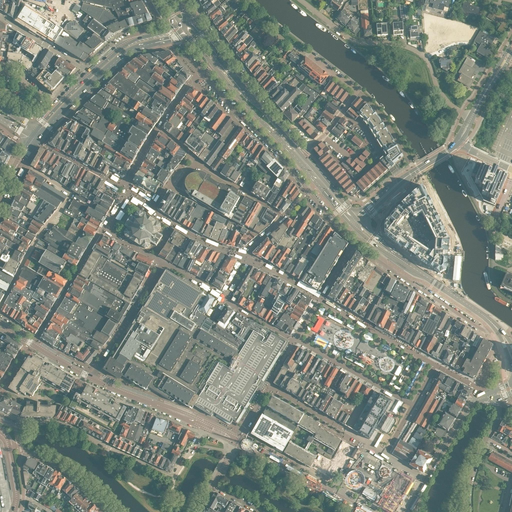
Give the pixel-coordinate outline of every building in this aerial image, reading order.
[(0,0),(0,10),(3,12),(4,5),(9,6),(11,0),(10,0),(0,0)] [(8,15),(16,20),(18,9),(16,9),(16,6),(19,7),(20,5),(20,3),(20,0),(10,0),(11,0),(9,6),(8,15)] [(148,14),(148,13),(133,16),(131,10),(126,11),(124,6),(122,0),(120,0),(110,4),(111,7),(113,11),(114,10),(120,21),(121,20),(121,21),(126,20),(129,27),(130,27),(144,23),(152,20),(148,14)] [(211,0),(202,6),(205,11),(213,4),(212,2),(214,0),(211,0)] [(218,0),(205,11),(208,16),(216,9),(221,5),(220,4),(221,4),(220,3),(218,0)] [(235,3),(232,0),(226,0),(226,1),(222,4),(221,5),(216,9),(208,16),(212,22),(235,3)] [(341,2),(342,2),(343,0),(339,0),(334,8),(338,11),(342,5),(340,3),(341,2)] [(426,0),(425,3),(429,4),(430,3),(430,2),(434,3),(433,7),(443,9),(443,7),(448,8),(450,0),(442,0),(441,0),(426,0)] [(141,1),(137,2),(130,4),(124,6),(126,11),(131,10),(133,16),(148,13),(141,1)] [(470,4),(464,2),(462,11),(478,15),(476,21),(479,22),(481,14),(478,14),(480,8),(468,5),(468,4),(470,4)] [(24,8),(17,18),(44,35),(43,36),(50,41),(58,27),(54,24),(53,25),(26,8),(27,7),(26,6),(26,5),(20,3),(20,5),(19,7),(24,8)] [(235,3),(212,22),(216,27),(233,12),(236,10),(239,8),(235,3)] [(121,30),(122,31),(122,30),(127,28),(129,27),(126,20),(121,21),(121,20),(120,21),(118,22),(116,18),(104,9),(83,4),(81,9),(88,14),(89,15),(97,21),(96,22),(114,34),(115,34),(114,34),(116,33),(117,33),(116,33),(121,30)] [(345,16),(347,13),(343,10),(336,19),(341,23),(346,16),(345,16)] [(491,11),(488,17),(494,21),(495,19),(499,21),(498,21),(499,22),(500,21),(503,23),(499,30),(503,33),(510,21),(506,18),(507,17),(499,12),(497,15),(491,11)] [(232,13),(216,27),(220,32),(229,24),(227,21),(234,15),(232,13)] [(85,23),(83,25),(94,33),(105,42),(114,34),(96,22),(97,21),(89,15),(88,14),(83,22),(85,23)] [(245,14),(241,18),(246,23),(247,21),(249,18),(245,14)] [(348,14),(346,16),(341,23),(345,26),(350,20),(348,18),(350,16),(348,14)] [(350,20),(345,26),(350,29),(355,22),(354,21),(353,22),(350,20)] [(0,21),(0,32),(3,32),(15,34),(16,34),(17,32),(1,21),(0,21)] [(63,30),(76,39),(77,40),(78,41),(93,53),(100,48),(99,48),(105,42),(94,33),(92,35),(86,30),(85,30),(84,30),(83,29),(84,29),(74,22),(71,26),(67,23),(63,30)] [(220,32),(224,37),(233,27),(234,26),(231,22),(229,24),(220,32)] [(354,33),(359,26),(356,24),(357,23),(355,22),(350,29),(354,33)] [(402,29),(401,29),(401,28),(403,28),(403,22),(393,23),(393,31),(394,31),(394,32),(394,33),(395,34),(396,35),(397,35),(398,35),(403,35),(402,30),(402,29)] [(371,23),(363,24),(364,36),(372,36),(372,33),(371,29),(371,23)] [(376,24),(377,35),(388,35),(387,23),(383,24),(383,23),(380,24),(376,24)] [(411,29),(410,29),(410,38),(419,37),(419,33),(423,32),(422,26),(418,26),(418,28),(417,28),(417,27),(411,27),(411,29)] [(236,33),(238,31),(233,27),(224,37),(228,42),(236,33)] [(0,52),(0,62),(7,63),(19,64),(29,73),(35,63),(21,55),(11,53),(12,47),(15,48),(17,45),(38,57),(44,48),(24,36),(17,32),(16,34),(14,40),(13,41),(14,41),(13,43),(12,45),(9,44),(8,53),(0,52)] [(493,40),(480,32),(474,41),(478,43),(479,42),(482,44),(476,54),(477,54),(478,52),(489,58),(493,50),(488,48),(493,40)] [(236,33),(228,42),(231,46),(242,34),(240,33),(237,35),(236,33)] [(231,46),(235,51),(247,37),(248,35),(249,35),(247,34),(246,35),(243,33),(231,46)] [(238,56),(253,39),(248,35),(247,37),(235,51),(238,56)] [(78,41),(77,43),(68,37),(67,39),(65,37),(63,39),(59,37),(55,44),(61,48),(72,54),(80,59),(83,61),(84,61),(85,61),(89,57),(90,56),(92,53),(93,53),(78,41)] [(247,48),(239,57),(244,63),(256,49),(253,47),(251,46),(248,49),(247,48)] [(447,51),(447,55),(453,55),(453,51),(456,49),(454,47),(447,51)] [(45,69),(54,55),(45,49),(43,52),(36,64),(37,68),(41,70),(45,69)] [(256,49),(244,63),(248,68),(258,57),(255,55),(258,51),(256,49)] [(153,55),(158,58),(159,58),(164,62),(174,55),(171,52),(170,51),(169,51),(162,52),(152,53),(152,54),(153,55)] [(292,52),(287,58),(298,65),(302,60),(301,59),(298,57),(298,56),(296,55),(292,52)] [(158,58),(153,55),(152,56),(151,54),(143,55),(141,55),(161,69),(165,63),(164,62),(159,58),(158,58)] [(151,77),(161,85),(165,80),(160,77),(164,71),(161,69),(141,55),(140,55),(138,57),(139,58),(137,59),(136,58),(135,59),(129,63),(125,67),(129,70),(139,77),(147,83),(151,77)] [(174,55),(164,62),(165,63),(168,65),(173,62),(177,59),(174,55)] [(258,58),(248,68),(252,73),(262,61),(260,59),(262,57),(260,55),(258,58)] [(305,57),(302,60),(298,65),(297,66),(321,85),(321,84),(323,85),(326,81),(325,80),(328,76),(327,74),(324,71),(323,72),(305,57)] [(55,66),(59,68),(58,69),(67,76),(69,74),(70,75),(76,68),(59,58),(55,66)] [(458,80),(469,87),(473,80),(471,79),(475,71),(474,70),(471,68),(474,62),(468,58),(459,72),(462,74),(460,78),(459,77),(459,79),(458,80)] [(447,72),(447,70),(451,70),(451,68),(451,66),(450,66),(450,60),(447,60),(447,59),(440,60),(439,60),(439,64),(440,64),(441,68),(443,68),(443,69),(442,69),(447,72)] [(175,63),(170,67),(178,73),(184,68),(180,63),(178,60),(175,63)] [(262,62),(252,73),(255,78),(262,70),(263,69),(263,68),(261,67),(261,66),(264,63),(263,61),(262,62)] [(170,67),(168,65),(165,63),(161,69),(164,71),(180,83),(183,85),(186,81),(178,73),(170,67)] [(64,80),(68,77),(67,76),(58,69),(57,71),(49,64),(45,69),(36,79),(47,90),(52,95),(56,90),(57,89),(60,86),(63,82),(64,80)] [(29,73),(36,79),(41,73),(32,67),(29,73)] [(139,77),(129,70),(125,67),(124,68),(123,69),(124,69),(120,72),(119,72),(123,75),(134,84),(139,77)] [(184,68),(178,73),(186,81),(191,75),(190,75),(189,73),(188,73),(187,72),(187,71),(186,70),(185,70),(184,68),(185,68),(184,68)] [(267,74),(263,70),(256,78),(259,83),(267,74)] [(259,83),(261,85),(261,86),(262,86),(271,76),(272,75),(273,74),(275,72),(273,70),(270,73),(269,73),(269,72),(267,74),(259,83)] [(179,90),(183,85),(180,83),(164,71),(160,77),(165,80),(179,90)] [(132,107),(136,101),(141,104),(144,100),(147,95),(136,87),(135,86),(121,76),(118,73),(117,75),(115,77),(112,80),(109,82),(108,83),(127,95),(123,101),(132,107)] [(271,76),(262,86),(265,91),(275,80),(273,77),(272,76),(271,76)] [(158,92),(171,101),(176,96),(176,95),(161,86),(161,85),(151,77),(147,83),(153,88),(155,85),(160,89),(158,92)] [(156,92),(157,92),(139,79),(135,86),(136,87),(147,95),(152,98),(166,108),(171,102),(156,92)] [(176,95),(179,90),(165,80),(161,85),(161,86),(176,95)] [(330,81),(324,89),(329,93),(335,84),(334,85),(330,82),(330,81)] [(274,82),(265,91),(268,95),(269,95),(278,85),(274,82)] [(123,101),(127,95),(108,83),(108,84),(104,88),(103,88),(103,89),(102,89),(105,91),(123,101)] [(277,88),(269,96),(273,100),(281,92),(280,91),(279,90),(284,84),(282,83),(277,88)] [(291,104),(302,92),(303,91),(306,87),(303,84),(298,89),(295,87),(289,94),(284,89),(274,101),(283,113),(291,104)] [(339,88),(334,85),(335,84),(329,93),(333,96),(339,88),(339,87),(339,88)] [(187,94),(194,99),(199,92),(193,87),(192,88),(192,87),(187,94)] [(294,109),(291,104),(283,113),(287,117),(288,118),(292,123),(298,114),(301,117),(305,113),(305,112),(318,94),(306,87),(303,91),(310,96),(301,108),(298,105),(294,109)] [(343,91),(339,88),(333,96),(338,99),(344,91),(343,91)] [(98,94),(104,98),(113,104),(117,106),(120,101),(116,98),(102,90),(101,90),(98,94)] [(348,95),(343,91),(344,91),(338,99),(342,103),(348,94),(348,95)] [(199,92),(194,99),(192,103),(197,107),(197,106),(204,96),(199,92)] [(194,99),(187,94),(185,97),(192,103),(194,99)] [(124,121),(128,115),(96,95),(90,101),(112,114),(118,118),(124,121)] [(166,108),(152,98),(147,95),(144,100),(149,103),(152,105),(163,113),(164,112),(163,112),(166,109),(166,108)] [(204,96),(197,106),(202,109),(209,100),(204,96)] [(196,108),(191,103),(192,103),(185,97),(182,101),(193,109),(199,113),(201,111),(196,108)] [(358,97),(351,105),(352,104),(356,108),(354,109),(359,113),(367,104),(358,97)] [(144,100),(141,104),(161,117),(163,113),(152,105),(150,107),(147,105),(149,103),(144,100)] [(112,114),(90,101),(84,107),(108,121),(112,114)] [(131,108),(135,110),(137,111),(153,121),(157,123),(157,122),(157,121),(158,121),(159,119),(160,117),(161,117),(141,104),(136,101),(132,107),(131,108)] [(182,101),(179,105),(192,115),(193,116),(195,114),(195,113),(192,111),(193,109),(182,101)] [(201,114),(200,115),(204,118),(205,117),(205,116),(212,107),(214,105),(210,101),(209,101),(210,101),(209,102),(201,114)] [(329,102),(325,108),(331,113),(331,114),(333,116),(338,109),(329,102)] [(388,169),(389,170),(403,157),(380,118),(367,104),(359,113),(370,125),(389,156),(381,162),(387,168),(388,169)] [(195,118),(192,115),(179,105),(175,110),(192,123),(195,118)] [(228,117),(227,116),(221,111),(218,109),(219,109),(214,105),(212,107),(205,116),(205,117),(204,118),(200,124),(197,127),(193,124),(190,127),(194,131),(193,132),(192,134),(200,140),(205,144),(206,142),(208,143),(208,144),(213,148),(220,139),(233,121),(228,117)] [(79,112),(79,113),(98,124),(101,118),(111,124),(113,125),(118,118),(112,114),(108,121),(84,107),(79,112)] [(350,108),(347,112),(355,120),(356,120),(359,116),(359,117),(359,116),(350,108)] [(135,110),(131,116),(152,129),(157,123),(153,121),(137,111),(135,110)] [(178,129),(179,128),(179,129),(180,127),(185,131),(192,123),(175,110),(167,121),(178,129)] [(335,117),(326,110),(321,115),(328,121),(331,123),(335,117)] [(76,116),(73,118),(92,129),(93,129),(94,129),(105,136),(108,130),(111,124),(101,118),(98,124),(79,113),(78,113),(75,115),(76,116)] [(328,121),(321,116),(320,118),(322,120),(320,122),(327,127),(330,123),(328,121)] [(134,128),(148,136),(152,129),(132,117),(128,124),(134,128)] [(128,124),(124,121),(118,118),(113,125),(143,143),(148,136),(134,128),(128,124)] [(316,129),(305,118),(303,120),(303,119),(298,124),(314,140),(318,136),(314,131),(316,129)] [(346,124),(352,129),(354,128),(342,118),(338,122),(343,127),(346,124)] [(72,120),(71,120),(62,127),(63,128),(62,131),(68,134),(69,131),(73,121),(72,120)] [(73,121),(69,131),(75,133),(79,124),(73,121)] [(179,128),(178,129),(167,121),(164,125),(166,127),(164,129),(179,141),(179,140),(185,131),(180,127),(179,129),(179,128)] [(239,126),(233,121),(220,139),(221,140),(220,141),(225,145),(239,126)] [(323,132),(327,127),(320,122),(319,121),(317,123),(315,126),(323,132)] [(334,127),(343,134),(346,129),(343,127),(338,122),(334,127)] [(72,157),(80,142),(86,128),(79,124),(75,133),(72,140),(73,140),(66,153),(66,154),(72,157)] [(113,125),(111,124),(108,130),(139,150),(143,143),(113,125)] [(57,131),(56,133),(49,142),(49,144),(50,145),(51,145),(51,146),(52,146),(53,146),(54,147),(55,147),(62,131),(63,128),(62,127),(57,131)] [(180,141),(179,141),(184,145),(189,137),(192,134),(193,132),(194,131),(190,127),(180,141)] [(246,133),(240,127),(229,142),(219,155),(225,160),(238,143),(246,133)] [(331,131),(339,138),(343,134),(334,127),(331,131)] [(77,159),(89,136),(88,136),(91,131),(86,128),(80,142),(72,157),(77,159)] [(105,136),(94,129),(93,130),(90,137),(102,143),(104,139),(105,140),(106,138),(104,137),(105,136)] [(137,154),(139,150),(108,130),(105,136),(104,137),(106,138),(133,153),(133,154),(136,155),(137,154)] [(60,150),(61,150),(68,134),(62,131),(55,147),(56,148),(60,150)] [(68,134),(61,150),(66,153),(73,140),(72,140),(75,133),(69,131),(68,134)] [(176,144),(166,136),(160,132),(157,137),(156,138),(173,149),(176,144)] [(241,149),(243,150),(251,137),(249,135),(246,133),(238,143),(242,146),(240,148),(241,149)] [(205,144),(200,140),(192,134),(189,137),(184,145),(189,148),(188,149),(198,157),(207,145),(205,144)] [(94,141),(89,136),(77,159),(78,159),(81,161),(82,161),(83,162),(84,161),(94,141)] [(359,147),(363,143),(355,136),(351,140),(359,147)] [(0,145),(0,153),(2,153),(4,154),(5,153),(10,157),(17,143),(11,140),(6,137),(0,145)] [(249,151),(256,141),(252,137),(251,137),(243,150),(240,154),(243,157),(248,150),(249,151)] [(111,148),(133,161),(136,155),(133,154),(133,153),(106,138),(105,140),(104,139),(102,143),(111,148)] [(154,142),(154,143),(153,143),(160,148),(161,149),(165,153),(166,152),(168,153),(169,153),(169,154),(173,149),(156,138),(154,142)] [(208,143),(206,142),(205,144),(207,145),(198,157),(198,158),(198,157),(199,156),(200,158),(199,158),(200,159),(206,164),(206,163),(206,162),(208,164),(207,164),(207,165),(210,166),(225,145),(220,141),(221,140),(220,139),(213,148),(208,144),(208,143)] [(89,164),(97,149),(101,152),(102,149),(97,145),(97,144),(94,141),(84,161),(83,162),(89,165),(89,164)] [(249,151),(244,159),(249,162),(260,145),(256,141),(249,151)] [(329,151),(322,142),(313,149),(321,158),(319,160),(347,193),(349,192),(353,197),(355,197),(356,197),(356,196),(357,195),(356,193),(360,191),(328,152),(329,151)] [(170,154),(169,154),(169,153),(168,153),(166,152),(165,153),(161,149),(160,148),(153,143),(151,148),(167,158),(168,157),(170,154)] [(176,144),(173,149),(169,154),(170,154),(168,157),(173,160),(174,159),(175,160),(183,150),(176,144)] [(266,151),(266,150),(260,145),(249,162),(247,165),(253,169),(257,165),(266,151)] [(431,147),(430,148),(431,148),(432,151),(433,151),(440,164),(441,164),(441,165),(442,164),(441,164),(441,163),(438,159),(433,151),(433,150),(432,148),(431,148),(431,147)] [(31,165),(35,168),(36,168),(46,150),(42,148),(40,148),(31,165)] [(131,165),(133,161),(111,148),(110,150),(111,151),(110,153),(131,165)] [(167,158),(151,148),(148,154),(156,159),(157,158),(162,161),(163,159),(165,160),(167,160),(167,158)] [(97,149),(89,164),(89,165),(92,167),(92,166),(97,157),(99,155),(100,153),(101,152),(97,149)] [(119,167),(128,171),(131,165),(110,153),(106,151),(103,150),(103,149),(100,155),(103,156),(102,157),(119,167)] [(425,149),(423,150),(424,150),(424,151),(425,151),(427,154),(426,155),(434,168),(435,168),(436,168),(436,167),(435,167),(428,154),(426,151),(425,151),(426,151),(425,149)] [(36,168),(40,171),(51,153),(47,150),(46,150),(36,168)] [(178,165),(185,155),(185,154),(185,153),(183,150),(175,160),(174,159),(173,160),(168,157),(167,158),(171,161),(178,165)] [(370,154),(366,150),(359,158),(358,157),(354,161),(350,158),(346,162),(359,173),(366,165),(363,162),(370,154)] [(266,151),(257,165),(266,173),(270,170),(267,167),(274,160),(266,151)] [(0,163),(5,166),(10,157),(5,153),(4,154),(2,153),(0,153),(0,163)] [(46,174),(58,156),(52,153),(51,153),(40,171),(45,173),(46,174)] [(148,154),(147,157),(146,159),(153,163),(162,169),(165,170),(167,166),(171,161),(167,158),(167,160),(165,160),(163,159),(162,161),(157,158),(156,159),(148,154)] [(97,157),(92,166),(92,167),(95,169),(96,168),(100,160),(101,157),(99,155),(97,157)] [(217,172),(225,160),(219,155),(211,167),(217,172)] [(49,176),(52,171),(56,165),(57,166),(62,158),(58,156),(46,174),(49,176)] [(116,173),(119,167),(102,157),(101,160),(100,162),(104,164),(100,171),(101,172),(105,175),(106,175),(107,175),(109,170),(110,170),(115,173),(116,173)] [(62,159),(62,158),(57,166),(53,172),(50,176),(57,180),(68,161),(67,161),(66,161),(65,161),(64,161),(64,160),(63,159),(62,159)] [(146,159),(144,162),(154,168),(157,170),(158,168),(160,169),(161,168),(158,166),(156,165),(146,159)] [(278,178),(282,172),(283,169),(274,160),(267,167),(270,170),(278,178)] [(57,181),(58,179),(61,180),(71,163),(68,161),(57,180),(57,181)] [(178,165),(171,161),(167,166),(174,170),(178,165)] [(381,162),(380,161),(355,183),(356,184),(356,185),(358,187),(358,186),(361,189),(363,192),(363,191),(367,188),(367,189),(368,188),(367,188),(371,184),(372,185),(371,184),(375,180),(376,181),(375,180),(379,177),(380,178),(380,177),(383,173),(384,174),(384,173),(388,170),(389,170),(388,169),(387,168),(381,162)] [(144,162),(141,167),(154,175),(156,176),(157,176),(159,172),(157,170),(144,162)] [(342,163),(341,164),(344,166),(343,167),(348,170),(350,168),(346,165),(346,164),(343,162),(342,163)] [(477,162),(470,178),(483,201),(495,206),(508,175),(477,162)] [(62,180),(61,183),(63,184),(72,170),(74,165),(72,163),(71,163),(61,180),(62,180)] [(72,170),(63,184),(64,185),(66,186),(67,187),(70,182),(68,181),(69,179),(71,180),(78,167),(78,166),(78,167),(75,165),(74,165),(72,170)] [(237,170),(229,165),(228,167),(226,165),(220,174),(225,177),(226,176),(230,179),(230,180),(235,183),(241,173),(239,171),(238,173),(235,172),(237,170)] [(165,170),(171,175),(172,174),(174,170),(167,166),(165,170)] [(78,167),(71,180),(70,182),(67,187),(69,188),(72,184),(74,185),(82,169),(82,168),(81,168),(78,167)] [(125,177),(126,174),(128,171),(119,167),(116,173),(120,175),(123,177),(124,177),(125,176),(125,177)] [(139,171),(139,172),(154,180),(156,176),(154,175),(141,167),(140,168),(140,170),(139,171)] [(80,185),(81,183),(82,182),(87,172),(87,171),(82,168),(82,169),(74,185),(72,184),(69,188),(75,193),(83,197),(86,199),(89,193),(83,189),(79,187),(81,185),(80,185)] [(160,169),(159,170),(161,171),(160,172),(169,178),(171,175),(165,170),(161,168),(160,169)] [(281,172),(277,179),(273,186),(280,190),(284,182),(289,175),(284,168),(281,172)] [(30,169),(29,171),(28,173),(36,177),(36,178),(38,174),(30,169)] [(359,176),(356,173),(354,175),(350,170),(348,172),(354,179),(359,176)] [(95,176),(88,172),(88,173),(82,182),(89,186),(95,176)] [(163,188),(164,186),(155,181),(139,172),(133,181),(136,183),(135,185),(135,186),(136,185),(138,187),(139,187),(142,189),(143,189),(145,191),(146,192),(146,191),(148,189),(155,194),(159,186),(163,188)] [(160,172),(155,181),(164,186),(166,183),(166,182),(167,182),(167,181),(168,179),(168,180),(168,179),(169,178),(160,172)] [(232,220),(242,202),(241,202),(243,197),(239,195),(239,194),(240,193),(240,194),(240,193),(238,192),(238,193),(237,192),(239,190),(234,187),(234,188),(232,190),(222,184),(221,185),(210,178),(211,176),(208,174),(207,175),(204,174),(201,172),(198,172),(194,172),(191,174),(189,176),(186,178),(185,182),(185,185),(185,188),(186,192),(186,191),(190,195),(189,197),(198,202),(198,201),(200,202),(201,201),(209,206),(208,208),(211,210),(211,209),(224,216),(225,216),(232,220)] [(28,181),(32,184),(36,177),(28,173),(25,180),(28,181)] [(46,183),(48,180),(38,174),(36,178),(37,178),(46,183)] [(89,190),(90,189),(92,190),(99,178),(95,176),(89,186),(88,189),(89,190)] [(37,178),(34,185),(40,189),(62,201),(63,203),(67,196),(46,183),(37,178)] [(95,191),(93,194),(95,195),(97,192),(98,190),(99,191),(101,188),(102,186),(103,184),(103,183),(103,181),(103,180),(100,179),(99,178),(92,190),(95,191)] [(296,188),(297,188),(296,187),(294,184),(290,180),(280,195),(285,198),(288,193),(291,195),(297,188),(296,188)] [(21,186),(24,188),(31,192),(34,186),(27,182),(24,181),(21,186)] [(256,184),(251,193),(264,201),(271,189),(258,182),(256,184)] [(34,186),(31,192),(33,193),(34,193),(36,195),(45,201),(57,208),(62,201),(40,189),(34,185),(34,186)] [(385,222),(385,232),(401,246),(407,251),(439,273),(446,270),(449,240),(423,185),(402,203),(404,205),(403,207),(401,205),(396,209),(385,222)] [(264,201),(271,205),(278,192),(280,190),(273,186),(271,189),(264,201)] [(44,225),(58,209),(57,208),(45,201),(21,187),(20,188),(32,196),(34,198),(30,205),(28,204),(27,206),(26,207),(30,210),(28,215),(44,225)] [(18,193),(21,195),(29,200),(28,201),(29,201),(28,204),(30,205),(34,198),(32,196),(20,188),(18,193)] [(285,199),(286,199),(285,201),(289,203),(289,202),(291,203),(297,196),(299,193),(299,192),(297,188),(291,195),(288,193),(285,198),(285,199)] [(95,195),(102,199),(104,194),(99,191),(98,190),(97,192),(95,195)] [(175,194),(169,190),(168,192),(166,195),(165,198),(164,198),(159,207),(158,209),(160,211),(162,212),(164,213),(175,194)] [(14,199),(18,201),(27,206),(28,204),(29,201),(28,201),(29,200),(21,195),(18,193),(14,199)] [(111,205),(90,193),(87,199),(93,202),(109,211),(112,205),(111,205)] [(91,209),(95,211),(106,217),(109,211),(93,202),(87,199),(86,199),(83,197),(82,198),(76,194),(74,199),(91,209)] [(115,200),(104,194),(102,199),(111,205),(112,205),(115,200)] [(176,194),(175,194),(164,213),(164,214),(164,213),(169,216),(181,196),(179,195),(176,194)] [(285,199),(285,198),(280,195),(279,198),(273,206),(279,209),(285,199)] [(172,218),(184,198),(181,196),(169,216),(172,218)] [(242,202),(232,220),(241,225),(242,224),(254,201),(246,196),(245,196),(242,202)] [(175,220),(187,199),(184,198),(172,218),(175,220)] [(95,211),(91,209),(74,199),(68,209),(72,211),(74,207),(79,210),(102,223),(106,217),(95,211)] [(175,220),(181,223),(181,224),(192,206),(194,203),(187,199),(175,220)] [(11,206),(7,213),(11,215),(12,215),(13,215),(18,218),(19,218),(19,217),(22,219),(25,214),(21,212),(22,211),(27,215),(28,215),(30,210),(14,200),(11,205),(12,206),(12,207),(11,206)] [(254,201),(242,224),(249,228),(249,227),(261,205),(254,201)] [(283,212),(290,204),(291,203),(289,202),(289,203),(285,201),(281,206),(279,210),(283,212)] [(206,209),(202,207),(197,204),(195,209),(186,226),(194,231),(206,209)] [(254,218),(249,227),(254,230),(258,222),(259,220),(266,208),(261,205),(254,218)] [(294,221),(286,233),(291,237),(301,221),(306,224),(314,213),(315,213),(311,209),(306,205),(298,214),(294,221)] [(194,208),(192,206),(181,224),(186,226),(195,209),(194,208)] [(74,207),(72,211),(71,212),(100,227),(102,223),(79,210),(74,207)] [(269,210),(266,208),(259,220),(266,224),(267,222),(271,224),(277,215),(269,210)] [(74,219),(80,222),(97,231),(100,227),(71,212),(69,211),(68,210),(66,209),(64,213),(66,214),(67,215),(74,219)] [(210,211),(207,209),(206,209),(194,231),(198,233),(210,211)] [(203,236),(214,213),(210,211),(198,233),(203,236)] [(125,225),(125,226),(127,228),(128,229),(126,230),(124,232),(125,236),(128,238),(130,237),(130,239),(131,240),(139,245),(140,246),(141,245),(142,247),(145,249),(148,248),(150,245),(150,243),(152,243),(153,244),(155,245),(156,246),(158,243),(159,244),(162,239),(161,238),(162,237),(163,236),(158,233),(157,231),(159,231),(161,228),(160,224),(157,223),(156,223),(155,221),(145,215),(144,215),(143,214),(140,212),(137,212),(135,215),(135,217),(134,217),(131,216),(131,217),(125,225)] [(17,220),(18,218),(13,215),(12,215),(12,216),(7,213),(5,216),(15,222),(17,220)] [(226,220),(214,213),(203,236),(209,239),(217,242),(226,220)] [(80,222),(74,219),(74,220),(67,217),(63,214),(61,218),(72,224),(72,225),(94,237),(94,236),(96,234),(97,231),(80,222)] [(298,251),(285,271),(290,274),(303,254),(308,246),(324,222),(320,218),(319,217),(315,214),(308,225),(309,225),(307,228),(307,229),(310,231),(308,234),(305,232),(303,236),(302,235),(300,239),(299,238),(294,246),(295,247),(299,249),(298,250),(298,251)] [(16,223),(19,224),(22,226),(25,221),(19,217),(19,218),(16,223)] [(28,232),(19,226),(12,222),(4,218),(1,224),(33,241),(36,236),(28,232)] [(43,226),(33,219),(32,219),(30,223),(30,224),(40,230),(43,226)] [(289,219),(283,224),(288,229),(293,221),(290,219),(289,219)] [(223,244),(224,244),(228,234),(232,235),(236,225),(226,220),(217,242),(223,244)] [(22,226),(28,230),(36,234),(38,233),(40,230),(30,224),(25,221),(22,226)] [(274,265),(275,265),(279,268),(280,268),(294,246),(299,238),(299,237),(307,225),(306,224),(301,221),(291,237),(274,265)] [(259,234),(271,224),(267,222),(266,224),(264,225),(258,222),(254,230),(253,230),(259,234)] [(324,222),(308,246),(312,248),(315,243),(316,244),(320,238),(328,226),(324,222)] [(1,224),(0,226),(0,228),(30,245),(33,241),(1,224)] [(79,237),(72,233),(68,231),(58,226),(54,224),(52,228),(53,228),(52,231),(55,232),(74,244),(86,250),(90,243),(79,237)] [(283,224),(279,228),(285,233),(288,229),(283,224)] [(72,233),(79,237),(90,243),(90,242),(90,241),(93,237),(94,237),(72,225),(68,231),(72,233)] [(236,225),(232,235),(228,245),(233,247),(239,233),(241,227),(236,225)] [(316,244),(311,252),(317,256),(318,254),(321,249),(322,249),(323,248),(323,247),(325,244),(326,243),(327,241),(328,240),(327,240),(333,231),(328,226),(320,238),(316,244)] [(257,236),(250,232),(248,231),(241,227),(239,233),(243,235),(243,234),(247,235),(248,234),(249,234),(254,238),(257,236)] [(0,233),(19,245),(28,249),(30,245),(0,228),(0,233)] [(271,242),(262,257),(274,265),(291,237),(286,233),(286,234),(285,234),(285,233),(279,228),(275,232),(275,231),(274,232),(275,232),(271,235),(270,235),(274,239),(271,242)] [(72,248),(74,244),(55,232),(52,231),(50,230),(41,239),(50,244),(53,246),(66,253),(79,261),(81,258),(70,252),(72,248)] [(175,230),(169,239),(173,241),(179,232),(176,230),(175,231),(175,230)] [(179,232),(173,241),(169,239),(163,250),(169,253),(165,259),(173,263),(188,238),(187,237),(187,238),(179,232)] [(242,249),(250,242),(254,238),(249,234),(248,234),(247,235),(243,234),(243,235),(239,233),(233,247),(242,249)] [(309,266),(300,280),(304,283),(305,283),(310,286),(311,285),(313,286),(312,287),(317,290),(318,289),(319,290),(321,287),(323,283),(324,281),(325,281),(325,280),(328,275),(329,275),(328,275),(330,273),(330,272),(331,270),(334,266),(339,258),(341,255),(341,254),(342,253),(343,252),(346,247),(348,244),(345,242),(342,240),(341,239),(336,234),(335,233),(334,234),(331,239),(330,238),(314,265),(312,268),(310,266),(309,266)] [(18,245),(0,235),(0,242),(15,250),(18,245)] [(112,240),(103,235),(101,236),(96,244),(109,253),(112,247),(109,246),(112,241),(112,240)] [(188,238),(173,263),(177,266),(192,240),(188,238)] [(262,257),(271,242),(267,238),(265,241),(264,241),(261,244),(260,245),(256,249),(256,250),(253,253),(253,254),(257,256),(257,257),(261,259),(262,257)] [(200,245),(200,244),(193,240),(192,240),(177,266),(185,270),(200,245)] [(0,251),(3,253),(15,259),(20,262),(24,255),(16,251),(15,250),(0,242),(0,251)] [(123,247),(115,242),(112,247),(109,253),(114,256),(113,258),(127,266),(130,261),(118,255),(123,247)] [(53,246),(50,244),(47,249),(51,251),(63,258),(62,259),(67,262),(76,267),(79,261),(66,253),(53,246)] [(74,244),(72,248),(70,252),(81,258),(81,257),(86,250),(74,244)] [(93,250),(97,252),(103,256),(112,261),(128,270),(129,267),(128,266),(127,266),(113,258),(114,256),(109,253),(96,244),(95,246),(95,245),(93,250)] [(24,255),(25,255),(28,249),(19,245),(16,251),(24,255)] [(200,245),(185,270),(186,270),(189,272),(203,246),(200,245)] [(204,247),(203,246),(189,272),(196,276),(211,250),(204,247)] [(294,246),(280,268),(281,269),(285,271),(284,271),(285,271),(298,251),(298,250),(294,248),(295,247),(294,246)] [(308,246),(303,254),(307,256),(312,248),(308,246)] [(126,248),(123,247),(118,255),(130,261),(136,265),(138,262),(134,260),(130,258),(134,252),(133,251),(130,250),(126,248)] [(36,250),(31,257),(37,260),(41,253),(40,253),(42,250),(38,248),(36,251),(36,250)] [(66,262),(47,250),(39,263),(59,275),(59,274),(61,272),(62,271),(62,270),(64,268),(64,267),(65,266),(64,266),(66,263),(66,262)] [(97,252),(93,250),(92,250),(91,252),(89,256),(84,266),(78,275),(90,281),(130,304),(131,302),(143,282),(143,281),(111,262),(112,261),(103,256),(97,252)] [(163,250),(159,256),(165,259),(169,253),(163,250)] [(196,276),(199,277),(201,278),(203,274),(216,252),(211,250),(196,276)] [(355,251),(327,296),(334,300),(350,276),(362,256),(355,251)] [(0,252),(0,268),(1,269),(14,277),(17,271),(15,270),(19,263),(10,258),(3,254),(0,252)] [(136,259),(139,254),(134,252),(130,258),(134,260),(136,259)] [(220,253),(217,252),(216,252),(203,274),(207,276),(209,272),(210,271),(212,268),(213,266),(220,253)] [(221,253),(220,253),(213,266),(214,267),(217,269),(224,257),(225,256),(224,255),(221,253)] [(303,254),(290,274),(291,275),(292,275),(293,276),(295,277),(297,278),(299,279),(300,280),(309,266),(312,261),(314,262),(316,259),(311,256),(309,259),(303,254)] [(228,256),(220,269),(218,273),(222,276),(224,271),(225,272),(233,257),(230,256),(228,256)] [(366,259),(362,256),(350,276),(357,280),(356,281),(361,285),(362,282),(358,280),(360,276),(356,274),(359,270),(365,274),(364,275),(366,277),(367,275),(374,280),(371,284),(367,282),(363,288),(371,292),(385,273),(380,270),(381,270),(373,265),(373,264),(366,259)] [(154,260),(148,257),(147,257),(144,263),(150,265),(151,265),(154,260)] [(225,273),(229,276),(229,274),(231,272),(235,264),(237,261),(236,259),(233,257),(225,272),(225,273)] [(145,277),(144,277),(142,276),(142,275),(129,267),(128,270),(112,261),(111,262),(143,281),(145,278),(145,277)] [(145,276),(150,267),(138,262),(136,265),(130,262),(128,266),(129,267),(142,275),(145,276)] [(57,298),(63,289),(37,273),(24,266),(19,277),(57,299),(57,298)] [(68,281),(58,276),(57,275),(41,266),(37,273),(63,289),(68,281)] [(237,289),(237,290),(242,293),(244,290),(245,291),(248,286),(248,285),(246,284),(249,279),(256,269),(255,268),(255,269),(251,266),(249,269),(248,270),(247,273),(246,273),(247,273),(246,274),(245,276),(244,277),(244,278),(243,278),(244,279),(243,280),(242,281),(241,283),(241,282),(241,283),(240,284),(240,285),(239,285),(240,285),(239,287),(238,288),(237,289)] [(10,284),(14,278),(0,269),(0,278),(10,284)] [(244,290),(240,296),(243,298),(244,297),(247,299),(247,297),(248,297),(249,298),(252,291),(254,287),(256,281),(262,272),(256,269),(250,278),(246,284),(248,285),(248,286),(245,291),(244,290)] [(108,362),(104,370),(111,375),(112,374),(120,379),(122,375),(148,391),(150,391),(151,389),(158,393),(169,400),(172,402),(173,402),(174,402),(174,401),(175,399),(188,407),(192,409),(194,406),(194,405),(197,407),(197,408),(211,416),(213,413),(231,424),(233,420),(236,422),(281,349),(283,350),(288,342),(279,336),(279,337),(271,333),(255,323),(249,319),(248,320),(242,316),(239,314),(236,312),(236,313),(233,312),(234,311),(228,307),(218,321),(219,321),(217,324),(214,322),(213,324),(206,320),(207,318),(204,316),(205,313),(207,314),(210,307),(208,307),(210,304),(211,305),(215,299),(208,295),(208,296),(203,293),(204,293),(203,292),(200,291),(200,290),(200,289),(199,288),(185,279),(184,279),(183,280),(167,270),(166,270),(165,270),(149,296),(150,297),(138,318),(137,317),(132,324),(133,325),(114,356),(109,363),(108,362)] [(491,270),(483,270),(485,292),(490,292),(495,288),(494,288),(492,284),(492,283),(492,281),(491,270)] [(208,283),(214,274),(209,272),(207,276),(204,280),(208,283)] [(256,283),(254,288),(255,289),(254,291),(257,293),(262,284),(267,275),(262,272),(256,283)] [(225,282),(227,279),(223,276),(222,276),(218,273),(215,279),(224,284),(225,283),(225,282)] [(384,285),(390,277),(385,273),(379,282),(384,285)] [(511,275),(506,273),(500,287),(501,287),(503,288),(511,291),(511,275)] [(78,275),(73,283),(82,288),(84,284),(87,286),(90,281),(78,275)] [(261,288),(257,296),(259,297),(260,298),(272,277),(267,275),(262,284),(263,284),(261,288)] [(18,276),(16,281),(29,288),(29,290),(32,290),(54,303),(57,299),(19,277),(18,276)] [(357,280),(350,276),(334,300),(341,305),(350,290),(354,285),(356,281),(357,280)] [(272,277),(260,298),(263,300),(265,297),(266,297),(269,292),(276,279),(272,277)] [(0,287),(3,289),(5,290),(7,291),(10,284),(0,278),(0,287)] [(396,281),(391,278),(383,290),(388,292),(387,294),(390,295),(397,282),(396,281)] [(212,284),(214,285),(221,289),(224,284),(215,279),(212,284)] [(276,279),(269,292),(271,293),(270,294),(274,296),(273,298),(272,297),(270,301),(272,302),(284,283),(283,282),(283,283),(281,281),(279,280),(277,279),(276,279)] [(123,315),(130,304),(90,281),(87,286),(84,284),(82,288),(112,306),(110,308),(123,315)] [(402,284),(397,282),(384,309),(391,313),(395,306),(401,309),(410,290),(406,287),(401,285),(402,284)] [(28,290),(15,283),(13,287),(25,295),(28,290)] [(82,288),(73,283),(73,284),(71,288),(68,293),(78,299),(77,301),(78,302),(79,301),(81,302),(81,303),(84,305),(84,304),(93,309),(106,316),(110,308),(112,306),(82,288)] [(284,283),(274,300),(283,306),(285,303),(286,302),(289,296),(290,297),(295,289),(284,283)] [(54,303),(32,290),(29,290),(28,290),(25,295),(13,287),(12,290),(26,299),(29,301),(32,298),(42,304),(41,305),(50,310),(54,303)] [(357,314),(360,310),(370,293),(365,291),(366,290),(364,288),(362,291),(350,310),(357,314)] [(286,302),(285,303),(285,304),(289,306),(295,298),(299,291),(295,289),(290,297),(289,297),(286,302)] [(362,291),(358,289),(355,293),(346,308),(350,310),(362,291)] [(12,290),(9,296),(15,299),(15,298),(18,300),(17,303),(22,306),(26,299),(12,290)] [(237,290),(231,300),(236,303),(240,296),(242,293),(237,290)] [(243,307),(251,312),(254,306),(255,304),(256,302),(254,301),(250,299),(254,291),(252,290),(249,298),(248,299),(247,300),(243,307)] [(346,308),(355,293),(350,290),(341,305),(346,308)] [(299,292),(297,296),(293,301),(298,304),(299,303),(303,305),(304,303),(308,306),(312,299),(300,291),(299,292)] [(411,291),(402,311),(408,313),(416,294),(411,291)] [(366,319),(366,320),(369,321),(370,321),(376,309),(377,307),(378,307),(385,294),(382,293),(381,292),(381,293),(379,296),(378,297),(375,303),(373,305),(372,307),(366,319)] [(65,296),(65,297),(59,307),(74,316),(80,305),(91,312),(93,309),(84,304),(84,305),(81,303),(81,302),(79,301),(78,302),(77,301),(78,299),(68,293),(65,296)] [(363,318),(376,297),(370,294),(357,314),(363,318)] [(416,294),(408,313),(409,313),(409,312),(412,314),(420,297),(416,294)] [(498,294),(493,299),(495,300),(501,304),(506,306),(509,307),(511,303),(503,297),(502,297),(501,297),(501,296),(500,296),(500,295),(499,295),(499,294),(498,294)] [(17,303),(18,300),(15,298),(15,299),(9,296),(1,310),(8,316),(17,303)] [(240,296),(236,303),(242,307),(243,307),(247,300),(246,300),(240,296)] [(418,316),(421,318),(429,302),(420,297),(412,314),(409,312),(409,313),(408,313),(407,315),(406,317),(405,320),(404,321),(406,322),(406,321),(407,322),(407,323),(413,326),(414,324),(418,316)] [(50,310),(41,305),(42,304),(32,298),(29,301),(48,313),(50,310)] [(260,298),(252,312),(253,313),(255,314),(256,315),(262,318),(267,311),(261,307),(263,304),(263,303),(264,300),(263,300),(260,298)] [(48,313),(29,301),(26,299),(22,306),(27,310),(28,308),(31,309),(31,308),(46,317),(48,313)] [(275,305),(272,311),(280,317),(285,310),(282,308),(283,306),(274,300),(272,303),(275,305)] [(292,303),(305,311),(308,306),(304,303),(303,305),(299,303),(298,304),(293,301),(292,303)] [(17,303),(8,316),(16,321),(21,311),(19,310),(22,306),(17,303)] [(291,304),(289,307),(292,309),(292,308),(303,314),(305,311),(292,303),(291,304)] [(434,306),(430,303),(426,310),(430,312),(430,313),(428,313),(427,315),(425,314),(422,319),(427,321),(434,306)] [(118,324),(118,325),(118,324),(119,324),(106,316),(93,309),(91,312),(80,305),(74,316),(77,318),(85,322),(82,327),(95,335),(97,331),(109,338),(116,328),(116,327),(118,324)] [(22,306),(19,310),(21,311),(16,321),(21,324),(27,315),(24,314),(27,310),(22,306)] [(399,308),(395,306),(394,308),(384,329),(393,334),(401,315),(400,314),(401,312),(402,311),(400,311),(401,310),(399,309),(399,308)] [(59,308),(58,311),(57,311),(57,312),(56,312),(79,325),(82,327),(85,322),(77,318),(74,316),(59,307),(59,308)] [(300,318),(303,315),(303,314),(292,308),(292,309),(289,307),(288,308),(287,310),(300,318)] [(376,309),(370,321),(376,325),(382,312),(383,309),(378,307),(377,307),(376,309)] [(442,311),(435,307),(429,319),(432,320),(434,315),(435,313),(439,315),(442,311)] [(45,317),(46,317),(31,308),(31,309),(28,308),(27,310),(43,320),(45,317)] [(106,316),(119,324),(123,316),(110,308),(106,316)] [(269,309),(263,319),(267,321),(272,312),(272,311),(269,309)] [(382,312),(376,325),(378,326),(383,329),(391,313),(383,309),(382,312)] [(44,320),(43,320),(27,310),(24,314),(27,315),(28,316),(41,324),(44,320)] [(297,323),(300,318),(287,310),(284,314),(297,323)] [(54,315),(53,317),(76,330),(79,325),(56,312),(54,315)] [(272,312),(267,321),(271,324),(275,318),(278,320),(278,319),(280,317),(272,312)] [(429,355),(432,350),(434,345),(443,328),(442,328),(449,316),(443,312),(434,328),(433,328),(422,350),(429,355)] [(280,319),(275,326),(285,332),(289,326),(293,329),(297,323),(284,314),(282,317),(280,319)] [(397,336),(404,320),(405,320),(406,317),(401,315),(393,334),(397,336)] [(41,324),(28,316),(27,318),(27,319),(29,321),(27,322),(28,323),(38,329),(41,324)] [(99,351),(103,346),(79,332),(76,330),(53,317),(51,321),(74,336),(83,341),(91,346),(99,351)] [(450,317),(444,329),(449,332),(456,320),(450,317)] [(58,336),(66,340),(72,344),(73,344),(79,348),(82,342),(83,341),(74,336),(51,321),(47,327),(44,332),(46,334),(56,340),(58,336)] [(401,330),(397,337),(405,341),(410,331),(412,328),(413,326),(407,323),(407,322),(406,321),(406,322),(404,321),(400,329),(401,330)] [(450,332),(446,340),(450,342),(454,335),(457,337),(458,335),(463,325),(456,321),(450,331),(451,331),(450,332)] [(26,327),(35,334),(38,329),(28,323),(26,327)] [(425,326),(419,323),(417,326),(415,331),(409,343),(415,346),(422,331),(425,326)] [(417,325),(414,324),(413,326),(412,328),(410,331),(405,341),(409,343),(415,331),(417,326),(417,325)] [(422,350),(433,328),(426,324),(425,326),(422,331),(424,332),(420,340),(421,341),(418,348),(422,350)] [(76,330),(79,332),(103,346),(109,338),(97,331),(95,335),(82,327),(79,325),(76,330)] [(472,331),(463,325),(458,335),(467,340),(472,331)] [(293,329),(289,326),(285,332),(290,335),(293,329)] [(432,351),(430,355),(437,358),(444,344),(446,340),(450,332),(449,332),(444,329),(443,328),(434,345),(435,346),(432,351)] [(0,331),(0,337),(4,341),(12,346),(19,350),(23,345),(15,341),(4,334),(0,331)] [(418,348),(421,341),(420,340),(424,332),(422,331),(415,346),(418,348)] [(466,343),(464,346),(470,349),(475,339),(477,335),(477,334),(472,331),(467,340),(466,343)] [(54,346),(56,348),(57,348),(60,342),(56,340),(46,334),(44,332),(40,338),(54,346)] [(481,342),(483,338),(478,335),(472,345),(478,348),(481,342)] [(19,351),(15,348),(12,346),(4,341),(0,337),(0,343),(3,346),(7,348),(17,354),(19,351)] [(483,339),(481,342),(470,364),(469,363),(470,361),(466,359),(465,361),(460,371),(475,379),(493,345),(483,339)] [(64,349),(63,351),(68,354),(71,346),(72,344),(66,340),(65,342),(67,343),(64,349)] [(70,351),(69,354),(72,356),(74,357),(77,351),(83,354),(89,346),(82,342),(79,348),(73,344),(70,351)] [(439,354),(437,358),(449,365),(454,354),(457,349),(459,344),(454,342),(453,345),(454,346),(453,347),(449,345),(449,346),(444,344),(439,354)] [(14,359),(17,355),(17,354),(7,348),(3,346),(0,343),(0,350),(4,353),(14,359)] [(77,351),(74,357),(83,361),(93,349),(89,346),(83,354),(77,351)] [(283,365),(284,365),(282,367),(289,371),(293,365),(298,358),(296,357),(301,349),(295,346),(283,365)] [(454,354),(449,365),(453,368),(460,371),(465,361),(471,349),(470,349),(464,346),(463,347),(461,346),(460,346),(458,350),(457,349),(454,354)] [(93,349),(83,361),(89,364),(94,357),(95,357),(96,355),(97,353),(98,353),(96,351),(93,349)] [(305,351),(305,352),(301,349),(296,357),(298,358),(293,365),(297,367),(306,352),(305,351)] [(0,369),(5,372),(11,363),(10,363),(13,359),(4,353),(0,350),(0,369)] [(310,354),(306,352),(297,367),(294,373),(298,375),(310,354)] [(304,379),(302,378),(315,357),(310,354),(298,375),(296,379),(302,383),(304,380),(304,379)] [(45,363),(35,356),(33,355),(30,356),(28,358),(22,368),(9,388),(18,394),(19,393),(21,394),(21,393),(25,395),(27,393),(32,396),(43,380),(63,392),(63,391),(68,394),(76,379),(74,378),(69,374),(69,375),(65,373),(65,372),(60,369),(59,370),(55,367),(56,367),(50,364),(48,363),(47,364),(45,363)] [(321,361),(321,360),(321,361),(320,360),(317,358),(304,379),(304,380),(310,383),(311,381),(314,375),(321,361)] [(327,364),(323,361),(315,374),(318,375),(313,383),(316,384),(322,374),(327,364)] [(280,387),(290,393),(293,394),(293,395),(294,396),(296,392),(300,385),(301,386),(302,383),(296,379),(298,375),(294,373),(297,367),(293,365),(289,371),(280,387)] [(322,374),(316,384),(323,388),(324,387),(324,385),(325,385),(323,384),(326,378),(328,376),(333,367),(328,365),(323,374),(322,374)] [(280,371),(279,373),(273,383),(278,386),(279,387),(280,387),(289,371),(282,367),(280,371)] [(324,385),(329,388),(339,371),(335,368),(325,385),(324,385)] [(337,387),(345,374),(340,371),(329,390),(326,394),(332,398),(336,391),(338,387),(337,387)] [(424,428),(425,425),(439,402),(426,425),(424,428),(428,430),(440,409),(441,406),(448,393),(450,391),(446,389),(447,387),(442,384),(446,376),(439,372),(428,392),(427,393),(427,394),(426,394),(426,395),(411,421),(414,422),(416,424),(421,426),(422,427),(424,428)] [(345,375),(343,378),(338,387),(336,391),(342,394),(339,400),(345,403),(347,400),(358,381),(346,374),(345,375)] [(453,385),(455,381),(447,376),(443,384),(447,387),(446,389),(450,391),(453,385)] [(73,387),(83,392),(87,384),(84,383),(83,382),(77,379),(73,387)] [(295,396),(317,409),(318,409),(326,394),(329,390),(324,387),(323,388),(316,384),(313,383),(311,381),(310,383),(304,380),(302,383),(301,386),(297,392),(295,396)] [(362,384),(358,381),(349,398),(353,400),(355,396),(359,398),(362,393),(360,392),(358,391),(362,384)] [(455,381),(453,385),(450,391),(448,393),(455,397),(462,384),(455,381)] [(457,399),(465,403),(473,390),(462,384),(455,397),(456,397),(455,399),(457,400),(457,399)] [(99,391),(88,385),(83,393),(78,390),(69,407),(114,432),(127,408),(110,399),(110,398),(99,392),(99,391)] [(371,389),(365,385),(361,392),(364,394),(362,397),(367,400),(369,397),(368,396),(371,389)] [(324,413),(330,416),(339,400),(342,394),(336,391),(332,398),(324,413)] [(351,428),(350,428),(351,429),(369,439),(392,401),(379,393),(378,393),(375,391),(374,391),(365,407),(352,429),(351,428)] [(324,413),(332,398),(326,394),(318,409),(324,413)] [(0,401),(0,410),(1,410),(1,411),(5,413),(6,412),(10,414),(10,412),(21,417),(25,407),(20,404),(10,399),(3,396),(0,401)] [(296,428),(298,424),(304,414),(273,397),(262,415),(262,414),(261,415),(293,433),(296,428)] [(21,417),(53,418),(61,405),(62,403),(56,403),(56,406),(51,405),(51,403),(46,402),(46,406),(42,405),(42,402),(36,402),(36,405),(31,405),(31,402),(25,401),(22,399),(20,404),(25,407),(21,417)] [(453,403),(462,408),(465,403),(457,399),(457,400),(455,399),(453,403)] [(330,416),(335,420),(336,420),(345,403),(339,400),(330,416)] [(345,425),(356,405),(347,400),(345,403),(336,420),(345,425)] [(447,412),(456,417),(457,418),(462,409),(458,407),(452,403),(447,412)] [(61,405),(53,418),(59,420),(63,413),(61,411),(63,407),(61,405)] [(128,408),(122,420),(131,424),(137,409),(131,406),(130,409),(128,408)] [(63,413),(59,420),(64,422),(68,414),(65,412),(66,411),(68,408),(66,407),(63,413)] [(138,443),(141,435),(148,417),(149,413),(137,409),(129,429),(130,429),(127,438),(133,441),(138,443)] [(68,414),(64,422),(69,423),(73,416),(71,414),(73,411),(71,410),(68,414)] [(73,416),(69,423),(74,425),(78,419),(76,417),(78,414),(75,412),(73,416)] [(155,416),(155,415),(150,413),(149,417),(143,432),(148,434),(148,431),(155,416)] [(438,419),(435,424),(437,425),(448,431),(455,419),(445,413),(442,417),(441,417),(439,420),(438,419)] [(314,438),(330,447),(327,452),(332,455),(341,440),(320,428),(318,427),(320,424),(304,414),(298,424),(316,435),(314,438)] [(78,419),(74,425),(75,425),(80,428),(85,418),(83,417),(81,416),(80,415),(79,418),(78,419)] [(276,448),(282,452),(290,439),(293,433),(261,415),(251,434),(265,442),(274,447),(276,448)] [(169,422),(156,417),(150,433),(163,437),(164,436),(167,437),(170,431),(168,430),(170,424),(169,423),(169,422)] [(85,418),(80,428),(88,432),(91,425),(87,423),(89,420),(85,418)] [(126,437),(128,432),(131,424),(122,420),(120,425),(124,426),(120,435),(120,436),(125,438),(126,437)] [(508,424),(502,421),(500,426),(498,425),(496,430),(501,432),(499,435),(498,434),(496,438),(493,436),(491,438),(498,442),(503,434),(508,424)] [(182,426),(171,422),(170,424),(168,430),(170,431),(178,435),(182,426)] [(99,426),(97,424),(95,428),(91,434),(95,436),(101,426),(100,426),(98,429),(97,429),(99,426)] [(511,429),(511,426),(508,424),(503,434),(507,436),(506,437),(505,438),(504,438),(501,444),(504,445),(508,437),(511,429)] [(419,427),(416,432),(423,437),(427,432),(419,427)] [(296,428),(293,433),(290,439),(292,440),(299,429),(296,428)] [(105,429),(103,432),(99,439),(104,441),(109,431),(108,430),(106,434),(105,433),(107,430),(105,429)] [(191,439),(193,438),(194,436),(193,434),(183,429),(181,434),(188,437),(191,439)] [(108,443),(113,434),(109,431),(104,441),(108,443)] [(416,432),(413,437),(420,442),(423,437),(416,432)] [(178,439),(180,440),(179,443),(183,446),(188,437),(181,434),(178,439)] [(116,435),(111,445),(115,447),(120,437),(118,436),(116,435)] [(120,449),(124,442),(125,439),(120,437),(115,447),(120,449)] [(400,440),(392,454),(395,455),(397,456),(397,457),(398,457),(400,458),(402,459),(402,460),(403,460),(405,461),(407,463),(408,463),(408,462),(415,450),(416,449),(420,442),(413,437),(408,444),(400,440)] [(126,443),(124,442),(120,449),(125,451),(130,441),(128,440),(126,443)] [(132,446),(131,445),(132,443),(130,441),(125,451),(129,454),(134,444),(134,443),(132,446)] [(173,447),(164,443),(161,448),(170,452),(173,447)] [(283,453),(310,468),(315,458),(289,443),(283,453)] [(137,445),(136,447),(133,446),(134,444),(129,454),(134,456),(139,446),(137,445)] [(139,446),(134,456),(140,458),(144,448),(139,446)] [(175,447),(172,453),(173,454),(178,456),(181,451),(177,450),(178,449),(176,449),(177,447),(175,447)] [(415,450),(408,462),(411,464),(411,465),(412,466),(413,466),(414,467),(416,468),(416,467),(418,469),(420,470),(421,471),(423,472),(424,471),(429,464),(428,464),(429,463),(431,460),(431,459),(432,456),(421,449),(419,452),(419,451),(418,452),(415,450)] [(141,455),(140,458),(147,462),(151,452),(149,450),(148,452),(144,451),(142,456),(141,455)] [(152,464),(157,454),(151,452),(147,462),(152,464)] [(492,453),(488,459),(511,472),(511,496),(509,508),(511,509),(510,511),(511,511),(511,461),(494,452),(493,454),(492,453)] [(157,467),(162,457),(157,454),(152,464),(157,467)] [(173,454),(170,461),(175,463),(178,456),(173,454)] [(162,469),(167,459),(162,457),(157,467),(162,469)] [(30,458),(27,458),(23,467),(29,470),(30,468),(35,470),(39,463),(30,458)] [(170,473),(171,472),(175,463),(170,461),(167,459),(162,469),(170,473)] [(33,474),(36,475),(35,477),(37,478),(44,465),(39,463),(35,470),(33,474)] [(40,479),(40,478),(43,479),(50,468),(44,465),(37,478),(40,479)] [(43,479),(41,484),(46,487),(47,486),(50,481),(55,472),(50,468),(43,479)] [(24,472),(26,485),(32,475),(26,472),(24,472)] [(55,472),(50,481),(47,486),(53,489),(61,475),(55,472)] [(61,475),(53,489),(59,493),(66,479),(61,475)] [(61,495),(63,493),(66,496),(75,487),(66,479),(59,493),(61,495)] [(70,501),(78,492),(79,492),(79,491),(75,487),(66,496),(64,498),(66,500),(68,498),(70,501)] [(33,498),(39,501),(40,498),(41,495),(36,492),(33,498)] [(79,493),(78,492),(70,501),(69,502),(74,506),(83,496),(83,495),(82,493),(80,493),(80,494),(79,493)] [(224,511),(225,511),(227,508),(231,502),(229,501),(228,500),(225,499),(224,498),(221,497),(221,496),(220,496),(219,495),(217,494),(216,493),(215,493),(211,499),(210,502),(204,511),(224,511)] [(84,498),(83,496),(74,506),(78,510),(87,500),(88,500),(87,500),(87,499),(86,497),(85,498),(85,497),(84,497),(84,498)] [(89,502),(87,500),(78,510),(79,511),(84,511),(92,504),(92,503),(90,501),(89,501),(89,502)] [(29,504),(28,505),(28,506),(29,507),(28,508),(35,511),(36,509),(41,511),(42,509),(29,502),(29,504)] [(233,503),(231,502),(226,511),(225,511),(224,511),(232,511),(237,505),(235,504),(234,504),(233,503)]
